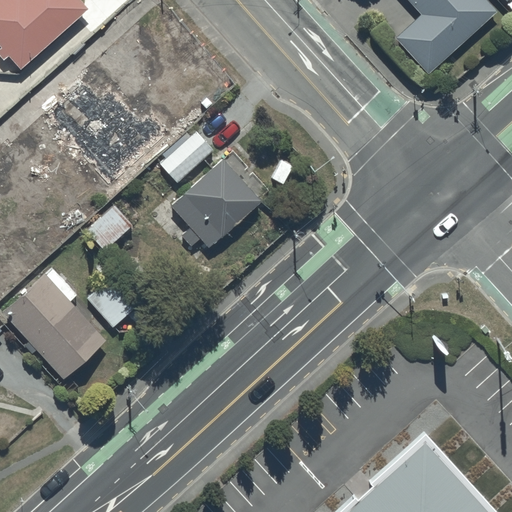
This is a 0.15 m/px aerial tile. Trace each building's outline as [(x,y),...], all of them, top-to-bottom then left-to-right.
[(0,0),(0,62),(3,66),(8,61),(18,73),(89,14),(77,0),(0,0)] [(482,0),(404,0),(419,17),(393,39),(426,77),(496,16),(482,0)] [(83,77),(37,120),(109,197),(176,135),(142,98),(131,108),(111,86),(109,88),(97,75),(89,83),(83,77)] [(165,160),(159,166),(176,185),(214,151),(197,132),(189,139),(185,135),(161,156),(165,160)] [(0,154),(0,197),(4,194),(0,188),(0,181),(13,170),(0,154)] [(261,203),(223,160),(169,208),(188,229),(180,237),(190,249),(199,241),(208,251),(261,203)] [(90,228),(85,233),(104,255),(133,228),(114,207),(102,218),(101,216),(89,227),(90,228)] [(83,299),(112,330),(147,298),(109,257),(95,270),(106,282),(97,290),(95,288),(83,299)] [(53,268),(1,315),(63,383),(105,344),(85,323),(89,319),(79,308),(76,311),(70,304),(79,296),(53,268)] [(475,511),(489,500),(410,415),(305,511),(475,511)]
